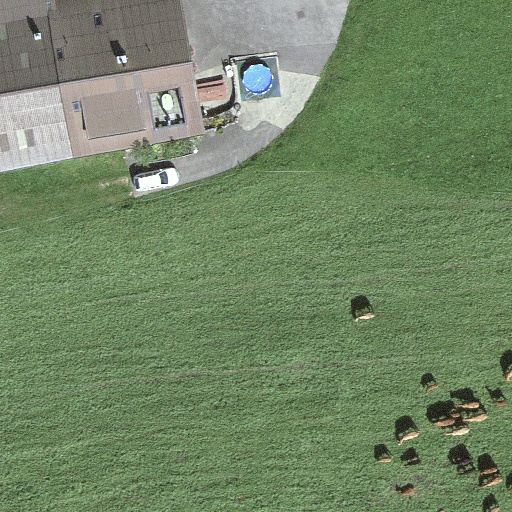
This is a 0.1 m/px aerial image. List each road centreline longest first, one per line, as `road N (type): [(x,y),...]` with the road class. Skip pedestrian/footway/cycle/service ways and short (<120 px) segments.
road 1 (track): [(308,0),(287,74),(268,104),(233,137),(151,187)]
road 2 (track): [(0,199),(151,187)]
